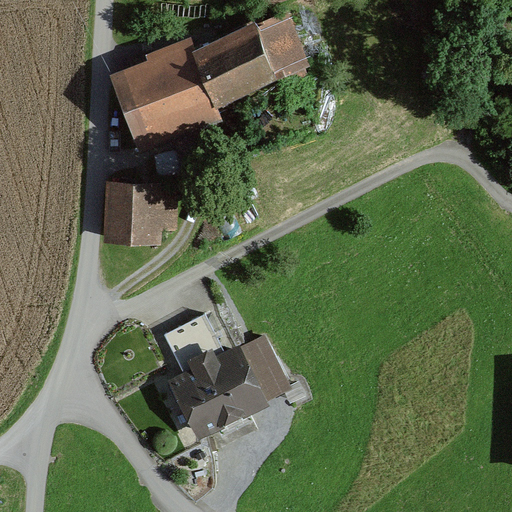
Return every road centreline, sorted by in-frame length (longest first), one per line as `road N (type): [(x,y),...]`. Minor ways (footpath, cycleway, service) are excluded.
road 1 (residential): [(103,0),(85,320),(36,511)]
road 2 (track): [(60,396),(89,408),(192,511)]
